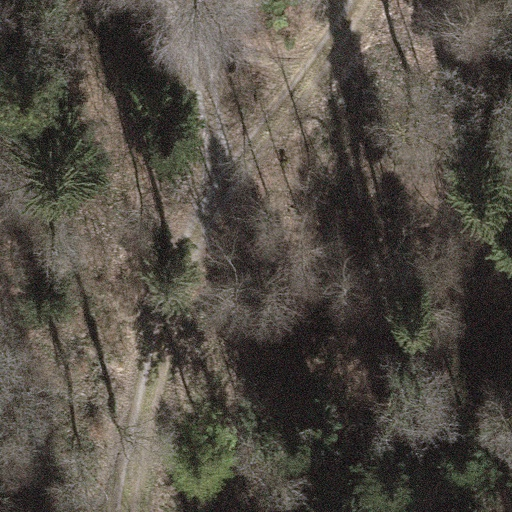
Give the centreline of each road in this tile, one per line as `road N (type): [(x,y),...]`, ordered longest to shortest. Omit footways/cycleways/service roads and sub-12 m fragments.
road 1 (track): [(128,511),(171,334),(226,198)]
road 2 (track): [(226,198),(369,0)]
road 3 (track): [(226,198),(211,101),(184,4),(172,0)]
